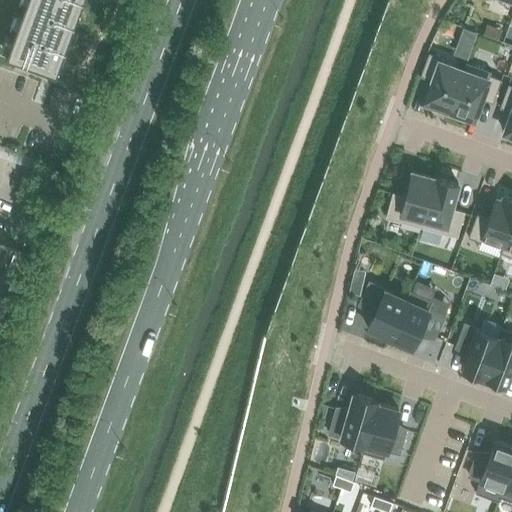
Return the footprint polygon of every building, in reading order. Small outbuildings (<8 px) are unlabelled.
[(26,0),(6,55),(53,73),(52,75),(53,75),(54,73),(56,73),(66,46),(60,44),(76,0),(26,0)] [(428,52),(420,76),(431,80),(422,105),(439,111),(439,110),(446,113),(446,114),(447,114),(463,69),(462,69),(440,61),(441,57),(428,52)] [(463,69),(447,114),(464,120),(465,115),(474,118),(481,99),(493,103),(501,79),(490,75),(491,71),(465,62),(462,69),(463,69)] [(511,85),(508,84),(499,107),(511,112),(504,132),(511,134),(509,139),(511,139),(511,85)] [(393,193),(386,217),(421,226),(434,178),(411,172),(408,185),(407,185),(407,186),(408,187),(406,191),(406,190),(406,192),(405,196),(393,193)] [(434,178),(421,226),(456,236),(463,212),(451,208),(452,204),(453,204),(453,203),(452,203),(453,199),(454,199),(454,198),(458,183),(436,177),(435,178),(434,178)] [(476,214),(468,237),(480,242),(478,249),(499,257),(501,253),(511,222),(511,198),(503,196),(501,200),(495,198),(488,218),(476,214)] [(511,222),(501,253),(511,257),(511,222)] [(369,282),(359,304),(375,311),(372,316),(367,327),(389,337),(406,298),(405,298),(369,282)] [(406,298),(389,337),(411,347),(416,336),(418,330),(433,337),(443,315),(428,308),(432,299),(409,289),(405,298),(406,298)] [(465,324),(456,346),(468,350),(466,356),(461,367),(484,376),(498,336),(497,336),(465,324)] [(498,336),(484,376),(506,384),(510,372),(511,368),(511,330),(501,326),(497,336),(498,336)] [(336,407),(329,433),(363,442),(364,443),(376,400),(353,393),(350,405),(348,411),(336,407)] [(363,442),(360,451),(384,458),(387,449),(398,452),(405,429),(393,426),(395,420),(398,408),(376,402),(377,400),(376,400),(364,443),(363,442)] [(477,452),(469,475),(480,479),(475,492),(498,501),(500,496),(499,496),(511,460),(511,445),(494,439),(488,456),(477,452)] [(511,460),(499,496),(500,496),(511,500),(511,460)] [(345,478),(335,475),(332,484),(341,487),(345,478)] [(354,482),(345,478),(341,487),(351,491),(354,482)] [(374,496),(370,505),(379,509),(383,499),(374,496)] [(383,499),(379,509),(388,511),(392,502),(383,499)]
